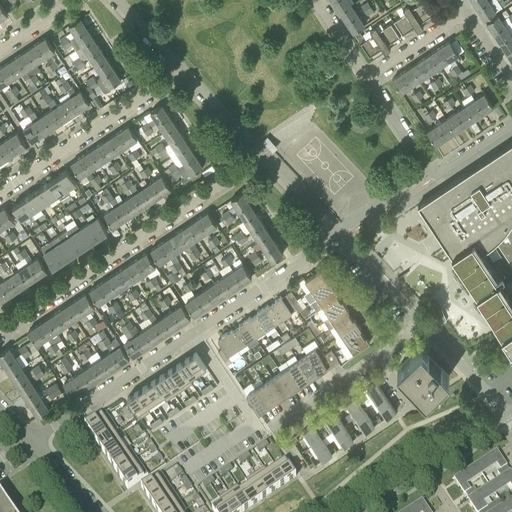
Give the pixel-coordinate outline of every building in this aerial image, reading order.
[(340,11),(351,4),(348,0),(334,0),(333,1),(340,11)] [(364,9),(371,5),(368,0),(361,5),(364,9)] [(497,0),(488,0),(477,7),(477,8),(484,18),(502,7),(498,1),(497,0)] [(415,26),(418,30),(423,27),(420,22),(433,14),(424,1),(412,9),(416,15),(410,19),(415,26)] [(358,14),(351,4),(340,11),(347,21),(358,14)] [(401,16),(394,21),(402,34),(415,26),(410,19),(416,15),(412,9),(408,4),(403,8),(406,13),(401,16)] [(371,5),(364,9),(367,14),(374,10),(371,5)] [(354,31),(365,24),(361,18),(358,14),(347,21),(354,31)] [(487,21),(494,32),(505,24),(502,20),(498,14),(487,21)] [(73,31),(75,36),(87,28),(80,18),(69,25),(73,31)] [(500,42),(511,33),(511,23),(510,21),(505,24),(494,32),(500,42)] [(384,27),(379,31),(383,37),(377,41),(382,48),(385,52),(391,48),(388,44),(400,36),(391,22),(384,27)] [(373,34),(361,43),(369,56),(382,48),(377,41),(383,37),(379,31),(376,26),(370,30),(373,34)] [(87,28),(75,36),(79,41),(82,46),(94,39),(87,28)] [(507,52),(511,48),(511,33),(500,42),(507,52)] [(69,40),(66,35),(59,40),(62,44),(69,40)] [(46,57),(55,51),(46,37),(37,44),(46,57)] [(89,56),(100,49),(94,39),(82,46),(89,56)] [(66,49),(73,45),(69,40),(62,44),(66,49)] [(449,60),(459,53),(450,40),(440,46),(449,60)] [(36,64),(46,57),(37,44),(27,50),(36,64)] [(453,66),(449,60),(440,46),(431,53),(440,66),(445,62),(449,69),(453,66)] [(96,66),(107,59),(100,49),(89,56),(96,66)] [(17,56),(30,77),(40,71),(36,64),(27,50),(17,56)] [(430,72),(440,66),(431,53),(421,59),(430,72)] [(25,81),(30,77),(17,56),(8,63),(17,76),(20,74),(25,81)] [(76,65),(83,60),(80,56),(73,60),(76,65)] [(107,59),(96,66),(103,77),(114,69),(107,59)] [(420,79),(430,72),(421,59),(412,66),(420,79)] [(79,70),(86,65),(83,60),(76,65),(79,70)] [(54,70),(58,67),(54,61),(49,63),(54,70)] [(0,71),(8,82),(17,76),(8,63),(0,67),(0,71)] [(49,73),(54,70),(49,63),(45,66),(49,73)] [(461,78),(465,75),(458,64),(453,66),(458,73),(461,78)] [(411,85),(420,79),(412,66),(402,72),(411,85)] [(453,75),(458,73),(453,66),(449,69),(453,75)] [(110,90),(110,87),(121,80),(114,69),(103,77),(96,81),(90,85),(84,89),(91,99),(97,95),(93,89),(99,86),(105,94),(110,90)] [(401,91),(411,85),(402,72),(392,78),(401,91)] [(90,85),(96,81),(93,76),(87,80),(90,85)] [(438,85),(443,82),(439,76),(434,79),(438,85)] [(434,88),(438,85),(434,79),(430,82),(434,88)] [(63,84),(67,90),(71,87),(67,81),(63,84)] [(34,83),(30,85),(28,87),(32,93),(38,89),(34,83)] [(470,92),(475,89),(470,83),(466,86),(470,92)] [(63,93),(67,90),(63,84),(58,87),(63,93)] [(11,89),(16,95),(20,92),(15,86),(11,89)] [(470,92),(466,86),(462,89),(466,95),(470,92)] [(90,103),(88,101),(81,90),(75,93),(71,87),(67,90),(71,96),(80,110),(90,103)] [(16,95),(11,89),(7,92),(11,98),(16,95)] [(419,98),(424,95),(420,89),(415,92),(419,98)] [(415,101),(419,98),(415,92),(411,94),(415,101)] [(475,99),(484,112),(493,105),(485,92),(475,99)] [(44,96),(48,103),(52,100),(48,93),(44,96)] [(48,103),(44,96),(40,99),(44,105),(48,103)] [(71,116),(80,110),(71,96),(62,102),(71,116)] [(451,105),(456,102),(452,96),(451,96),(447,99),(451,105)] [(447,107),(451,105),(447,99),(443,101),(447,107)] [(484,112),(475,99),(471,101),(465,105),(474,118),(484,112)] [(71,116),(62,102),(56,106),(52,100),(48,103),(52,109),(61,122),(71,116)] [(154,118),(157,122),(168,115),(161,104),(150,112),(154,118)] [(465,124),(474,118),(465,105),(456,111),(465,124)] [(25,109),(29,115),(33,112),(29,106),(25,109)] [(432,108),(428,111),(433,117),(437,115),(432,108)] [(29,115),(25,109),(21,111),(25,118),(29,115)] [(51,129),(61,122),(52,109),(42,115),(51,129)] [(428,120),(433,117),(428,111),(424,114),(428,120)] [(455,131),(465,124),(456,111),(446,118),(455,131)] [(42,135),(51,129),(42,115),(33,121),(42,135)] [(160,127),(164,132),(175,125),(168,115),(157,122),(160,127)] [(445,137),(455,131),(446,118),(437,124),(445,137)] [(42,135),(33,121),(29,124),(23,128),(32,141),(42,135)] [(141,126),(144,131),(150,127),(147,122),(141,126)] [(436,144),(445,137),(437,124),(427,130),(436,144)] [(128,145),(137,139),(128,125),(119,132),(128,145)] [(170,143),(182,135),(175,125),(164,132),(170,143)] [(153,131),(150,127),(144,131),(147,136),(153,132),(153,131)] [(26,145),(17,132),(11,135),(7,130),(3,132),(7,138),(17,152),(26,145)] [(118,151),(128,145),(119,132),(109,138),(118,151)] [(177,153),(188,145),(182,135),(170,143),(177,153)] [(0,147),(7,158),(17,152),(7,138),(3,140),(2,138),(0,138),(0,147)] [(108,158),(118,151),(109,138),(100,144),(108,158)] [(511,344),(511,342),(511,141),(418,204),(501,328),(511,344)] [(149,150),(150,151),(152,155),(158,151),(164,147),(161,142),(149,150)] [(99,164),(108,158),(100,144),(90,151),(99,164)] [(184,163),(195,156),(188,145),(177,153),(184,163)] [(161,156),(167,152),(164,147),(158,151),(161,156)] [(136,158),(140,155),(136,149),(131,152),(136,158)] [(199,154),(204,163),(210,159),(206,150),(199,154)] [(80,157),(89,170),(94,167),(99,164),(90,151),(80,157)] [(136,158),(131,152),(127,154),(131,161),(136,158)] [(184,178),(191,173),(202,166),(195,156),(184,163),(177,167),(180,172),(184,178)] [(80,177),(89,170),(80,157),(71,163),(80,177)] [(116,171),(121,168),(116,162),(112,164),(116,171)] [(171,171),(177,167),(174,163),(168,167),(171,171)] [(113,173),(116,171),(112,164),(108,167),(112,173),(113,173)] [(147,175),(152,172),(147,166),(143,169),(147,175)] [(180,172),(177,167),(171,171),(174,176),(180,172)] [(58,176),(67,190),(76,184),(67,170),(58,176)] [(93,177),(98,184),(102,181),(102,180),(98,174),(93,177)] [(170,189),(170,187),(161,175),(152,181),(161,195),(170,189)] [(66,190),(67,190),(58,176),(49,182),(60,200),(69,194),(66,190)] [(98,184),(93,177),(89,179),(94,187),(98,184)] [(124,181),(129,188),(133,186),(128,179),(124,181)] [(129,188),(124,181),(120,184),(125,191),(129,188)] [(151,201),(161,195),(152,181),(142,188),(151,201)] [(60,200),(49,182),(39,188),(49,202),(57,196),(60,200)] [(137,191),(133,186),(129,188),(142,208),(151,201),(142,188),(137,191)] [(40,208),(49,202),(39,188),(30,194),(40,208)] [(142,208),(129,188),(125,191),(128,197),(123,200),(132,214),(142,208)] [(109,192),(105,194),(109,201),(113,198),(109,191),(109,192)] [(238,209),(249,201),(242,191),(231,199),(238,209)] [(30,214),(40,208),(30,194),(21,200),(30,214)] [(105,203),(109,201),(105,194),(101,197),(105,203)] [(132,214),(123,200),(118,204),(113,198),(109,201),(113,207),(122,220),(132,214)] [(21,220),(30,214),(21,200),(12,206),(21,220)] [(65,207),(68,211),(76,205),(74,201),(65,207)] [(80,211),(82,213),(93,206),(90,201),(74,210),(76,214),(80,211)] [(245,219),(256,212),(249,201),(238,209),(245,219)] [(0,210),(0,220),(4,227),(9,224),(14,221),(5,207),(0,210)] [(113,227),(122,220),(113,207),(104,213),(113,227)] [(225,218),(232,213),(229,209),(222,213),(225,218)] [(207,232),(217,225),(208,212),(198,218),(207,232)] [(252,229),(263,222),(256,212),(245,219),(252,229)] [(228,222),(235,218),(232,213),(225,218),(228,222)] [(98,237),(107,231),(98,217),(89,223),(98,237)] [(198,238),(203,234),(207,232),(198,218),(189,224),(198,238)] [(258,240),(270,232),(263,222),(252,229),(258,240)] [(89,243),(98,237),(89,223),(79,229),(89,243)] [(80,249),(89,243),(79,229),(76,224),(67,230),(80,249)] [(179,231),(192,250),(196,248),(192,241),(198,238),(189,224),(179,231)] [(35,234),(41,230),(38,225),(32,230),(35,234)] [(239,238),(245,234),(242,229),(236,233),(239,238)] [(71,255),(80,249),(67,230),(58,236),(61,241),(71,255)] [(13,231),(9,234),(13,240),(17,237),(13,231)] [(188,253),(192,250),(179,231),(169,237),(178,250),(184,247),(188,253)] [(276,243),(275,241),(270,232),(258,240),(265,250),(276,243)] [(13,240),(9,234),(4,237),(9,243),(13,240)] [(242,242),(248,238),(245,234),(239,238),(242,242)] [(211,238),(215,244),(220,241),(215,235),(211,238)] [(169,257),(178,250),(169,237),(160,243),(169,257)] [(215,244),(211,238),(207,240),(211,247),(215,244)] [(62,261),(71,255),(61,241),(52,247),(62,261)] [(159,263),(165,259),(169,257),(160,243),(150,250),(159,263)] [(276,243),(265,250),(268,254),(272,260),(283,253),(276,243)] [(52,267),(62,261),(52,247),(43,253),(52,267)] [(24,257),(28,254),(24,248),(20,251),(24,257)] [(192,250),(196,257),(200,254),(196,248),(192,250)] [(249,254),(252,258),(259,254),(256,249),(249,254)] [(196,257),(192,250),(188,253),(192,259),(196,257)] [(20,260),(24,257),(20,251),(16,254),(20,260)] [(146,272),(156,265),(147,252),(137,258),(146,272)] [(259,254),(252,258),(255,263),(262,258),(259,254)] [(224,257),(228,264),(233,261),(228,255),(224,257)] [(37,277),(47,270),(38,257),(28,263),(37,277)] [(228,264),(224,257),(220,260),(224,267),(228,264)] [(137,258),(128,265),(136,278),(141,285),(146,281),(150,278),(146,272),(137,258)] [(177,260),(173,263),(177,269),(181,266),(177,260)] [(4,261),(0,263),(0,264),(4,270),(9,268),(4,261)] [(28,283),(37,277),(28,263),(19,270),(28,283)] [(173,272),(177,269),(173,263),(169,266),(173,272)] [(242,283),(251,277),(242,263),(233,270),(242,283)] [(127,284),(136,278),(128,265),(118,271),(127,284)] [(210,277),(214,274),(209,267),(205,270),(210,277)] [(311,289),(326,279),(324,275),(325,274),(322,269),(305,280),(311,289)] [(4,270),(0,273),(4,280),(0,282),(0,283),(8,296),(18,290),(9,276),(8,277),(4,270)] [(18,290),(28,283),(19,270),(9,276),(18,290)] [(205,279),(210,277),(205,270),(201,273),(205,279)] [(242,283),(233,270),(223,276),(232,290),(242,283)] [(117,291),(127,284),(118,271),(108,277),(117,291)] [(214,274),(210,277),(214,283),(223,296),(232,290),(223,276),(218,280),(214,274)] [(154,285),(158,282),(154,276),(150,278),(154,285)] [(107,297),(117,291),(108,277),(99,284),(107,297)] [(150,287),(154,285),(150,278),(146,281),(150,287)] [(311,289),(306,292),(312,301),(334,287),(330,282),(329,283),(326,279),(311,289)] [(190,289),(195,286),(190,280),(186,283),(190,289)] [(0,301),(8,296),(0,283),(0,301)] [(186,292),(190,289),(186,283),(182,285),(186,292)] [(213,302),(223,296),(214,283),(204,289),(213,302)] [(98,303),(107,297),(99,284),(89,290),(98,303)] [(334,287),(312,301),(318,310),(323,307),(338,297),(336,293),(337,292),(334,287)] [(135,297),(139,294),(135,288),(131,291),(135,297)] [(203,309),(213,302),(204,289),(194,295),(203,309)] [(292,290),(287,294),(293,304),(298,300),(292,290)] [(131,300),(135,297),(131,291),(127,294),(131,300)] [(86,293),(76,299),(89,319),(93,325),(98,322),(93,316),(89,310),(95,306),(86,293)] [(273,303),(283,318),(292,312),(297,309),(293,304),(287,294),(281,295),(276,301),(273,303)] [(167,304),(172,302),(167,295),(163,298),(167,304)] [(194,315),(203,309),(194,295),(185,302),(194,315)] [(323,307),(329,316),(346,305),(342,300),(341,301),(338,297),(323,307)] [(163,307),(167,304),(163,298),(159,301),(163,307)] [(76,299),(67,305),(76,319),(81,316),(85,321),(89,328),(93,325),(89,319),(76,299)] [(298,300),(293,304),(297,309),(298,311),(300,309),(303,307),(299,300),(298,300)] [(120,316),(124,313),(116,301),(112,304),(116,310),(120,316)] [(274,324),(283,318),(273,303),(269,305),(268,304),(263,307),(274,324)] [(112,313),(116,310),(112,304),(108,306),(112,313)] [(181,324),(190,317),(181,304),(172,310),(181,324)] [(66,325),(76,319),(67,305),(57,312),(66,325)] [(331,328),(335,325),(350,315),(348,311),(349,310),(346,305),(329,316),(325,319),(331,328)] [(304,306),(303,307),(300,309),(304,316),(309,313),(304,306)] [(265,330),(274,324),(263,307),(257,311),(258,313),(255,315),(265,330)] [(144,310),(148,317),(153,314),(148,308),(144,310)] [(148,317),(144,310),(140,313),(144,320),(148,317)] [(171,330),(181,324),(172,310),(162,317),(171,330)] [(57,332),(66,325),(57,312),(48,318),(57,332)] [(171,330),(162,317),(157,320),(153,314),(148,317),(152,323),(161,336),(171,330)] [(255,336),(265,330),(255,315),(251,317),(250,316),(244,319),(255,336)] [(335,325),(341,334),(358,323),(354,318),(353,319),(350,315),(335,325)] [(48,318),(38,324),(47,338),(51,344),(55,341),(61,338),(57,332),(48,318)] [(312,327),(316,324),(312,318),(307,321),(312,327)] [(259,341),(255,336),(244,319),(239,323),(240,324),(236,327),(250,347),(259,341)] [(125,323),(129,330),(134,327),(129,320),(125,323)] [(129,330),(125,323),(121,326),(125,332),(129,330)] [(152,343),(161,336),(152,323),(143,329),(152,343)] [(347,343),(362,333),(360,329),(361,328),(358,323),(341,334),(347,343)] [(37,344),(47,338),(38,324),(28,331),(37,344)] [(316,334),(321,331),(316,324),(312,327),(316,334)] [(109,335),(113,340),(117,336),(109,326),(106,328),(110,334),(109,335)] [(142,349),(152,343),(143,329),(139,332),(135,326),(134,327),(129,330),(142,349)] [(232,328),(226,332),(237,348),(241,353),(250,347),(236,327),(233,329),(232,328)] [(74,338),(79,335),(74,329),(70,331),(74,338)] [(102,339),(107,336),(102,329),(98,332),(102,339)] [(133,356),(142,349),(129,330),(125,332),(129,338),(124,342),(133,356)] [(70,340),(74,338),(70,331),(66,334),(70,340)] [(223,347),(218,350),(228,364),(233,361),(232,359),(241,353),(237,348),(226,332),(221,335),(222,336),(218,339),(223,347)] [(281,336),(284,340),(290,336),(287,332),(281,336)] [(353,352),(370,341),(366,335),(365,336),(362,333),(347,343),(353,352)] [(107,336),(102,339),(106,345),(111,342),(107,336)] [(111,342),(106,345),(111,351),(120,365),(129,358),(116,338),(111,342)] [(292,338),(287,342),(290,347),(295,344),(292,338)] [(102,339),(98,342),(102,348),(106,345),(102,339)] [(28,349),(34,345),(31,340),(25,344),(28,349)] [(55,341),(51,344),(55,350),(60,348),(55,341)] [(269,350),(275,346),(272,342),(266,346),(269,350)] [(287,342),(281,345),(285,351),(290,347),(287,342)] [(25,344),(18,349),(21,353),(28,349),(25,344)] [(51,353),(55,350),(51,344),(47,347),(51,353)] [(28,349),(31,354),(37,350),(34,345),(28,349)] [(319,345),(307,353),(320,374),(329,368),(321,356),(325,354),(319,345)] [(426,397),(438,386),(450,375),(421,345),(397,367),(426,397)] [(0,358),(4,365),(16,357),(21,353),(18,349),(12,353),(8,347),(0,352),(0,358)] [(88,348),(83,351),(87,357),(88,358),(92,355),(88,348)] [(31,354),(28,349),(21,353),(24,358),(31,354)] [(332,349),(326,353),(334,365),(339,361),(332,349)] [(83,351),(79,354),(83,360),(87,357),(83,351)] [(92,355),(88,358),(92,364),(101,377),(110,371),(101,357),(97,351),(92,355)] [(110,371),(119,364),(110,351),(101,357),(110,371)] [(196,352),(187,357),(198,373),(206,367),(196,352)] [(21,353),(4,365),(11,375),(22,367),(19,362),(24,358),(21,353)] [(312,379),(320,374),(307,353),(298,359),(312,379)] [(325,354),(321,356),(329,368),(334,365),(326,353),(325,354)] [(68,370),(73,367),(65,356),(61,359),(64,364),(68,370)] [(187,357),(178,363),(189,379),(198,373),(187,357)] [(303,385),(312,379),(298,359),(290,365),(303,385)] [(91,383),(101,377),(91,363),(82,370),(91,383)] [(178,363),(170,369),(183,389),(192,383),(189,379),(178,363)] [(64,364),(60,367),(64,373),(68,370),(64,364)] [(42,369),(41,369),(39,365),(32,369),(35,374),(42,369)] [(295,391),(303,385),(290,365),(281,370),(295,391)] [(11,375),(17,385),(35,374),(32,369),(26,373),(22,367),(11,375)] [(42,369),(35,374),(38,378),(45,374),(42,369)] [(170,369),(162,374),(175,394),(183,389),(170,369)] [(81,390),(91,383),(82,370),(72,376),(81,390)] [(286,396),(295,391),(281,370),(272,376),(286,396)] [(35,374),(17,385),(24,395),(35,388),(32,382),(38,378),(35,374)] [(162,374),(154,380),(164,396),(166,400),(175,394),(162,374)] [(72,396),(81,390),(72,376),(62,383),(72,396)] [(278,402),(286,396),(272,376),(264,382),(278,402)] [(154,380),(145,386),(155,401),(164,396),(154,380)] [(374,404),(386,396),(376,381),(364,389),(374,404)] [(49,394),(59,387),(56,382),(46,389),(49,394)] [(269,408),(278,402),(264,382),(255,387),(269,408)] [(145,386),(136,392),(147,407),(155,401),(145,386)] [(59,387),(49,394),(51,398),(52,398),(62,392),(59,387)] [(261,413),(269,408),(255,387),(247,393),(261,413)] [(31,405),(49,394),(46,389),(39,393),(35,388),(24,395),(31,405)] [(359,392),(355,395),(357,398),(361,396),(365,393),(363,390),(359,392)] [(136,392),(127,398),(140,417),(150,411),(147,407),(136,392)] [(49,409),(45,402),(51,398),(49,394),(31,405),(38,416),(49,409)] [(355,415),(364,409),(357,398),(355,395),(346,401),(355,415)] [(387,416),(396,410),(386,396),(374,404),(378,410),(381,408),(387,416)] [(331,432),(343,423),(336,412),(334,409),(325,415),(328,420),(324,422),(331,432)] [(365,430),(375,424),(372,421),(364,409),(355,415),(365,430)] [(106,412),(85,426),(91,435),(112,422),(106,412)] [(112,422),(91,435),(97,444),(114,433),(118,431),(112,422)] [(313,443),(322,437),(315,427),(313,423),(304,429),(313,443)] [(331,432),(322,437),(326,443),(338,435),(344,444),(353,438),(351,435),(343,423),(331,432)] [(114,433),(97,444),(103,453),(120,442),(114,433)] [(322,437),(313,443),(323,459),(332,453),(330,449),(326,443),(322,437)] [(120,442),(103,453),(109,462),(126,451),(125,451),(120,442)] [(126,451),(109,462),(115,471),(136,457),(129,448),(125,451),(126,451)] [(475,463),(482,474),(497,464),(501,470),(493,475),(492,476),(491,480),(492,482),(509,470),(507,466),(508,465),(497,449),(475,463)] [(136,457),(115,471),(121,480),(142,466),(136,457)] [(285,460),(276,466),(287,483),(296,477),(285,460)] [(468,497),(477,491),(474,487),(471,489),(467,483),(482,474),(475,463),(454,478),(464,494),(465,493),(468,497)] [(142,466),(121,480),(124,485),(127,490),(138,483),(144,479),(148,476),(142,466)] [(267,472),(266,472),(278,489),(287,483),(276,466),(267,472)] [(264,468),(255,474),(268,495),(278,489),(266,472),(267,472),(264,468)] [(488,484),(495,494),(510,484),(511,486),(511,491),(511,492),(511,493),(509,495),(511,498),(511,497),(511,472),(510,469),(509,470),(492,482),(488,484)] [(158,477),(141,488),(147,497),(168,483),(162,474),(158,477)] [(255,474),(245,481),(248,485),(248,484),(259,501),(268,495),(255,474)] [(168,483),(147,497),(153,506),(174,492),(171,488),(168,483)] [(240,490),(239,490),(251,507),(259,501),(248,484),(248,485),(240,490)] [(489,511),(501,504),(502,504),(499,500),(484,509),(481,504),(495,494),(488,484),(477,491),(468,497),(467,498),(476,511),(489,511)] [(237,486),(228,492),(240,511),(242,511),(251,507),(239,490),(240,490),(237,486)] [(13,511),(0,492),(0,511),(13,511)] [(174,492),(153,506),(157,511),(163,511),(180,501),(174,492)] [(240,511),(228,492),(218,499),(221,503),(221,502),(227,511),(240,511)] [(501,504),(506,511),(510,511),(511,511),(511,497),(511,498),(502,504),(501,504)] [(431,511),(422,499),(401,511),(431,511)] [(180,501),(163,511),(184,511),(186,511),(180,501)] [(221,503),(212,509),(214,511),(227,511),(221,502),(221,503)]
